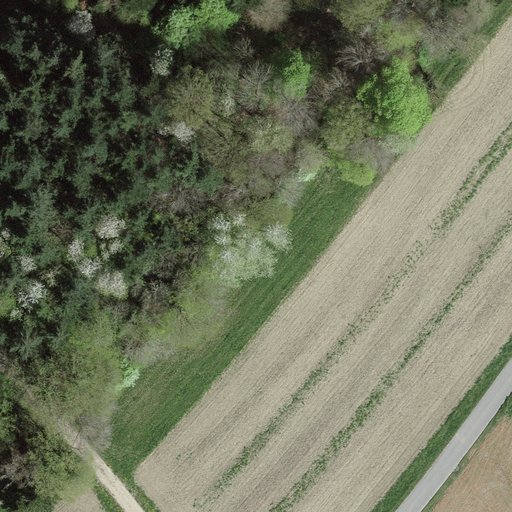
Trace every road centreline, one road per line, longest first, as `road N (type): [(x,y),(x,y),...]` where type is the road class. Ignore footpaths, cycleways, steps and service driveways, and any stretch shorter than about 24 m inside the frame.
road 1 (track): [(0,362),(137,511)]
road 2 (residential): [(511,374),(406,511)]
